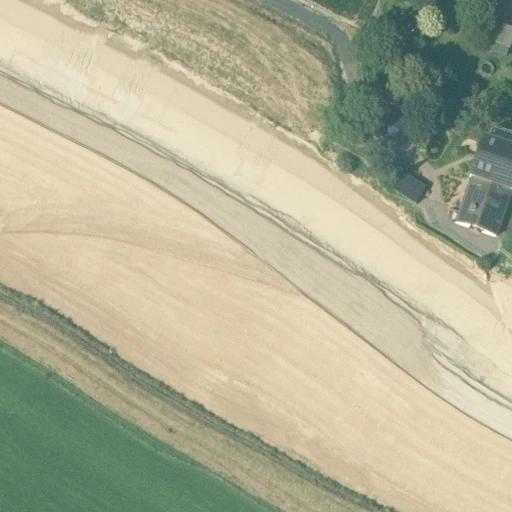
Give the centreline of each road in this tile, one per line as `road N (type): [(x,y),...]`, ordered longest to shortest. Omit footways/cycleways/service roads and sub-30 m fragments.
road 1 (unclassified): [(0,41),(299,195),(511,358)]
road 2 (track): [(300,281),(131,229),(0,219)]
